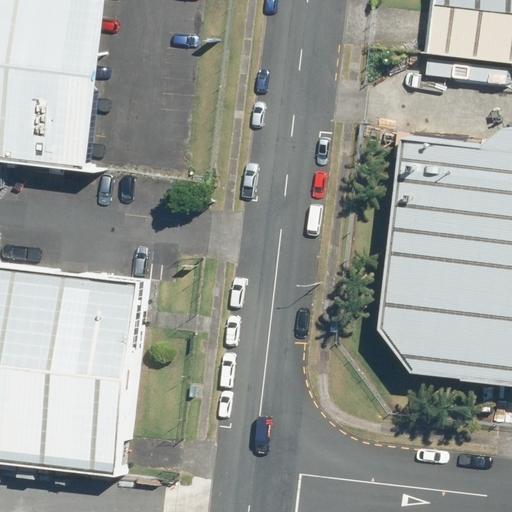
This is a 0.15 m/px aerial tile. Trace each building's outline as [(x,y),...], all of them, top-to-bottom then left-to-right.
[(0,0),(0,154),(94,165),(112,0),(0,0)] [(511,0),(435,0),(429,49),(511,58),(511,0)] [(418,34),(372,30),(370,51),(416,55),(418,34)] [(511,126),(492,144),(416,135),(393,324),(426,369),(511,378),(511,126)] [(148,277),(0,259),(0,457),(124,473),(148,277)]
